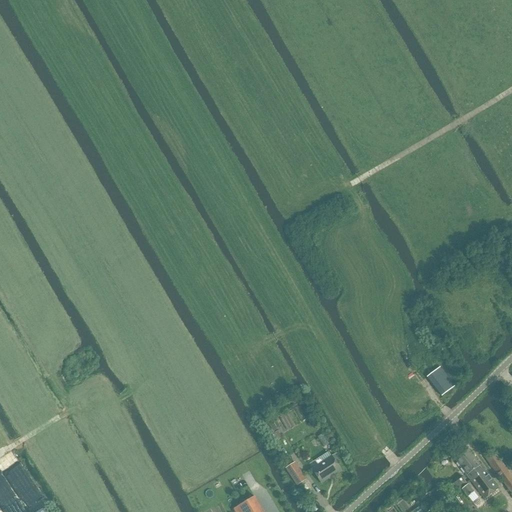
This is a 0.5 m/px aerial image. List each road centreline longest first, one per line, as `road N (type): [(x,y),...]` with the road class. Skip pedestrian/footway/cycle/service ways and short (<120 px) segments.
road 1 (track): [(20,0),(222,338),(261,343),(288,331),(309,339),(398,466)]
road 2 (unclassified): [(511,358),(348,511)]
road 3 (track): [(351,183),(511,88)]
